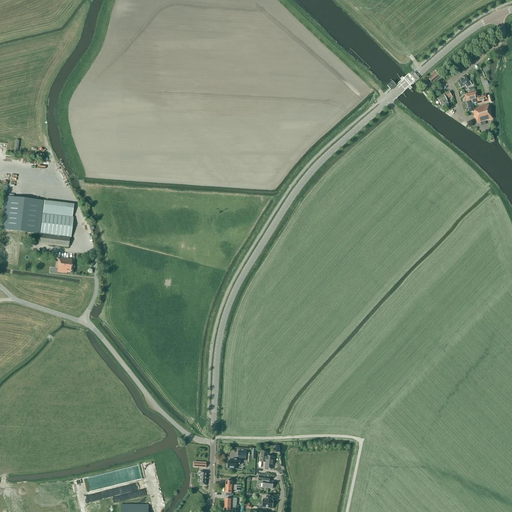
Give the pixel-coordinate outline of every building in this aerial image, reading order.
[(436,73),(428,79),(432,83),(440,77),(436,73)] [(465,85),(466,87),(471,84),(466,76),(458,82),(461,87),(465,85)] [(400,78),(410,90),(412,88),(402,77),(400,78)] [(448,104),(447,101),(446,99),(451,96),(449,92),(444,95),(443,95),(437,99),(441,105),(442,104),(444,106),(448,104)] [(467,102),(471,101),(472,104),(476,103),(475,97),(477,97),(476,93),(465,96),(467,102)] [(487,100),(486,95),(476,98),(477,103),(477,105),(488,102),(487,100)] [(474,109),(473,106),(472,104),(471,101),(467,102),(470,113),(473,112),(475,119),(476,119),(477,123),(493,119),(489,105),(474,109)] [(1,230),(40,235),(39,244),(68,248),(69,238),(71,238),(73,218),(72,218),(74,205),(5,197),(1,230)] [(67,273),(73,273),(75,260),(58,258),(57,268),(58,268),(57,272),(67,274),(67,273)] [(238,459),(232,459),(232,462),(228,461),(228,465),(227,465),(227,467),(227,468),(236,469),(236,465),(237,465),(238,464),(241,464),(241,461),(245,461),(245,457),(246,457),(246,451),(238,451),(238,456),(238,459)] [(270,453),(264,452),(263,461),(266,462),(265,468),(272,469),(274,460),(269,459),(270,453)] [(200,485),(206,486),(207,472),(200,472),(199,472),(198,476),(200,476),(200,485)] [(269,481),(269,477),(259,476),(258,483),(263,484),(262,488),(272,489),(273,482),(269,481)] [(272,509),(273,509),(274,501),(272,501),(273,497),(266,496),(266,500),(263,500),(262,508),(262,507),(266,508),(268,509),(268,508),(272,509)]
